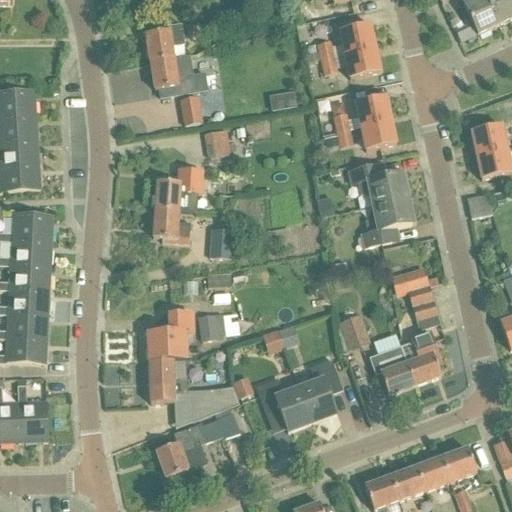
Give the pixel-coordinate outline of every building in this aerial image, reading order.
[(12,0),(0,0),(0,9),(12,10),(12,0)] [(149,0),(157,12),(175,0),(149,0)] [(483,0),(472,0),(474,4),(461,10),(476,41),(498,30),(483,0)] [(483,0),(498,30),(511,23),(511,4),(510,0),(483,0)] [(345,59),(376,53),(370,28),(340,35),(345,59)] [(169,36),(146,39),(150,66),(174,63),(173,52),(184,50),(183,43),(181,29),(169,31),(169,36)] [(376,53),(345,59),(350,82),(381,76),(376,53)] [(323,60),(308,64),(312,81),(328,77),(323,60)] [(174,63),(150,66),(154,95),(179,91),(179,94),(191,92),(189,81),(178,82),(174,63)] [(0,122),(36,120),(34,95),(0,97),(0,122)] [(361,132),(392,125),(386,101),(356,108),(361,132)] [(180,105),(184,130),(201,127),(196,102),(180,105)] [(336,137),(349,134),(347,124),(346,118),(332,121),(336,137)] [(0,147),(38,144),(36,120),(0,122),(0,147)] [(392,125),(361,132),(366,155),(396,148),(392,125)] [(476,159),(506,153),(502,130),(472,135),(476,159)] [(231,131),(206,136),(211,158),(236,153),(231,131)] [(243,132),(236,133),(237,142),(245,140),(243,132)] [(353,150),(349,134),(336,137),(336,140),(339,153),(353,150)] [(339,153),(336,140),(323,143),(326,156),(339,153)] [(0,174),(0,175),(0,172),(39,169),(38,144),(0,147),(0,174)] [(481,182),(511,176),(506,153),(476,159),(481,182)] [(2,191),(0,190),(0,199),(2,199),(2,197),(41,194),(39,169),(0,172),(0,175),(2,191)] [(371,211),(407,203),(402,177),(378,183),(376,170),(348,176),(351,190),(356,189),(359,201),(369,199),(371,211)] [(158,186),(155,215),(179,216),(195,218),(196,199),(193,199),(194,185),(181,184),(181,188),(158,186)] [(471,224),(492,219),(487,199),(466,203),(471,224)] [(407,203),(371,211),(374,223),(364,225),(367,239),(362,240),(365,252),(391,247),(389,234),(413,228),(407,203)] [(178,226),(179,216),(155,215),(153,242),(161,243),(161,248),(189,250),(189,249),(190,237),(190,227),(178,226)] [(0,239),(0,246),(12,248),(12,245),(52,247),(53,222),(13,220),(12,240),(0,239)] [(231,265),(233,235),(210,233),(208,263),(231,265)] [(0,271),(11,272),(11,269),(50,271),(52,247),(12,245),(12,248),(11,263),(0,262),(0,271)] [(330,278),(347,275),(346,266),(328,269),(330,278)] [(0,287),(0,292),(10,293),(49,295),(50,271),(11,269),(11,272),(10,288),(0,287)] [(511,307),(511,274),(501,278),(511,307)] [(231,277),(232,286),(243,284),(241,275),(231,277)] [(207,292),(231,291),(230,277),(207,279),(207,292)] [(417,327),(438,321),(428,290),(407,296),(417,327)] [(0,311),(0,320),(8,321),(8,318),(48,319),(49,295),(10,293),(9,312),(0,311)] [(0,336),(0,345),(7,345),(7,342),(47,344),(48,319),(8,318),(8,321),(8,337),(0,336)] [(149,367),(173,366),(186,365),(185,333),(193,333),(192,319),(171,320),(171,337),(148,337),(149,367)] [(201,347),(226,344),(223,319),(198,322),(201,347)] [(339,330),(348,355),(370,347),(360,319),(338,327),(339,330)] [(509,356),(511,354),(511,324),(499,329),(509,356)] [(274,356),(303,344),(296,328),(267,341),(274,356)] [(338,358),(348,355),(339,330),(335,332),(338,358)] [(406,368),(414,391),(440,381),(433,360),(437,358),(429,336),(409,343),(411,349),(401,353),(406,368)] [(0,360),(0,369),(7,370),(7,367),(46,369),(47,344),(7,342),(7,345),(6,360),(0,360)] [(388,401),(414,391),(406,368),(401,353),(369,364),(375,381),(380,379),(388,401)] [(173,366),(149,367),(150,409),(174,408),(174,398),(186,397),(185,365),(173,366)] [(340,390),(334,374),(330,365),(309,373),(314,388),(299,394),(312,429),(336,420),(326,394),(340,390)] [(253,398),(250,387),(248,382),(231,387),(237,404),(253,398)] [(283,400),(281,394),(277,385),(256,393),(265,417),(278,413),(287,438),(312,429),(299,394),(283,400)] [(26,391),(18,392),(19,408),(21,408),(23,447),(48,446),(46,407),(38,407),(27,408),(26,391)] [(1,393),(0,393),(0,448),(23,447),(21,408),(19,408),(2,409),(1,393)] [(191,414),(217,413),(216,394),(190,396),(191,414)] [(240,440),(233,420),(212,427),(212,426),(208,427),(208,428),(200,431),(206,449),(223,443),(224,445),(240,440)] [(166,484),(207,469),(200,450),(205,448),(198,430),(174,438),(178,449),(156,457),(166,484)] [(441,462),(450,488),(476,478),(467,453),(441,462)] [(424,497),(450,488),(441,462),(415,472),(424,497)] [(511,463),(499,469),(505,484),(511,481),(511,463)] [(399,506),(424,497),(415,472),(390,481),(399,506)] [(371,511),(383,511),(399,506),(390,481),(364,491),(371,511)] [(453,499),(457,510),(463,508),(461,505),(468,502),(465,494),(453,499)] [(463,508),(457,510),(458,511),(471,511),(468,502),(461,505),(463,508)]
